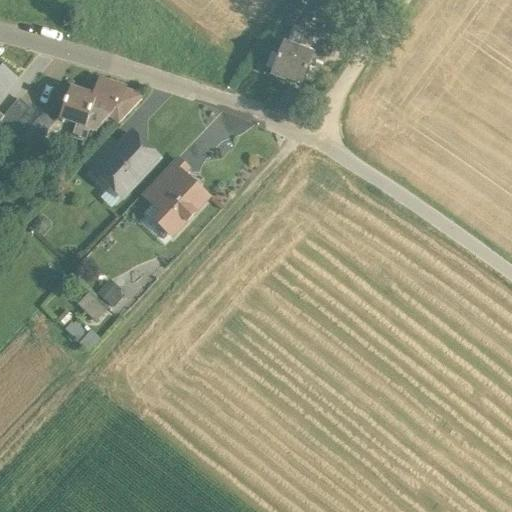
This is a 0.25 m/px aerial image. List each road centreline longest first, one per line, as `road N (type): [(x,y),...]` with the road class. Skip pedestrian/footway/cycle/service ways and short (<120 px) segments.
road 1 (track): [(0,462),(298,134)]
road 2 (residential): [(304,136),(174,84),(0,30)]
road 3 (unclassified): [(511,276),(325,148)]
road 4 (unclassified): [(402,0),(304,136)]
